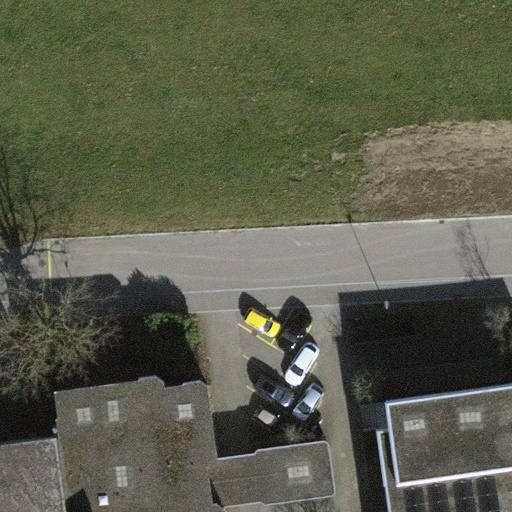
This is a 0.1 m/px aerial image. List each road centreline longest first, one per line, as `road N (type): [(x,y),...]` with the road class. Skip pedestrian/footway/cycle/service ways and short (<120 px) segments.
road 1 (residential): [(511,249),(196,268)]
road 2 (track): [(196,268),(0,281)]
